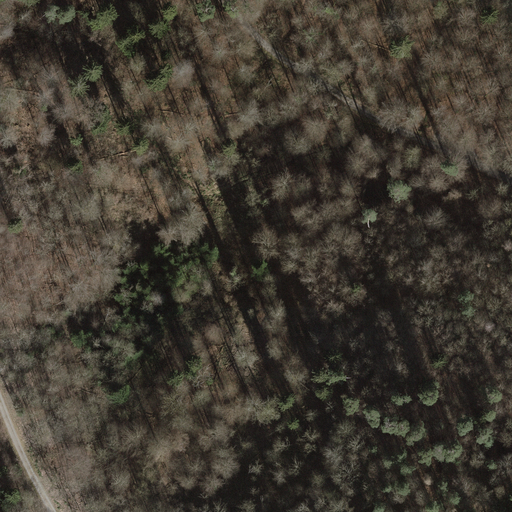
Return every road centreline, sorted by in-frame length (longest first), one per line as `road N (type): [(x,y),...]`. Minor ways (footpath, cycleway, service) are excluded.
road 1 (track): [(511,181),(368,115),(269,49),(227,0)]
road 2 (track): [(0,402),(50,511)]
